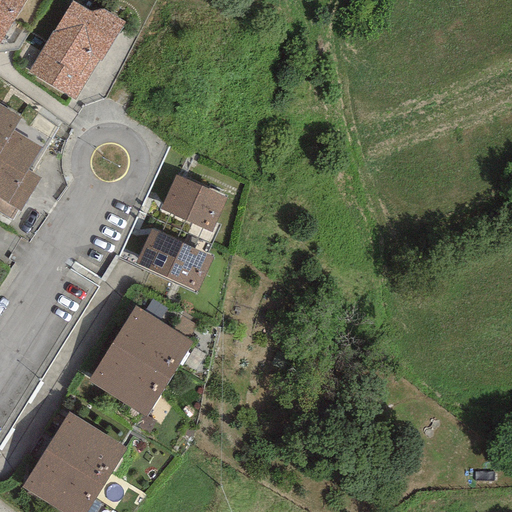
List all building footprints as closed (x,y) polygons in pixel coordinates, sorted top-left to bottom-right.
[(0,0),(0,37),(19,0),(0,0)] [(79,0),(74,0),(32,73),(70,96),(116,22),(79,0)] [(0,218),(8,222),(43,152),(10,136),(20,116),(0,106),(0,218)] [(178,174),(162,215),(211,234),(227,194),(178,174)] [(153,231),(138,269),(192,290),(207,253),(153,231)] [(135,309),(90,386),(142,420),(189,335),(135,309)] [(69,417),(28,494),(62,511),(87,511),(123,445),(69,417)]
